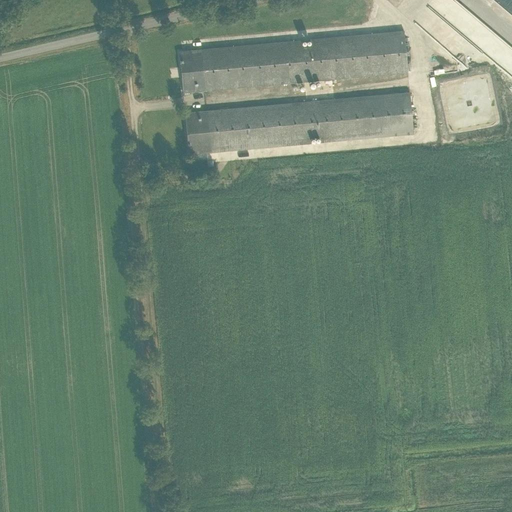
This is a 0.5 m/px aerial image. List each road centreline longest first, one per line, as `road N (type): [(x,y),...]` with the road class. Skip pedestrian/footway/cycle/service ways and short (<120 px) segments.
road 1 (track): [(162,511),(124,29)]
road 2 (unknown): [(399,15),(413,28),(422,71),(335,86)]
road 3 (track): [(251,0),(124,29)]
road 4 (unclassified): [(124,29),(0,58)]
